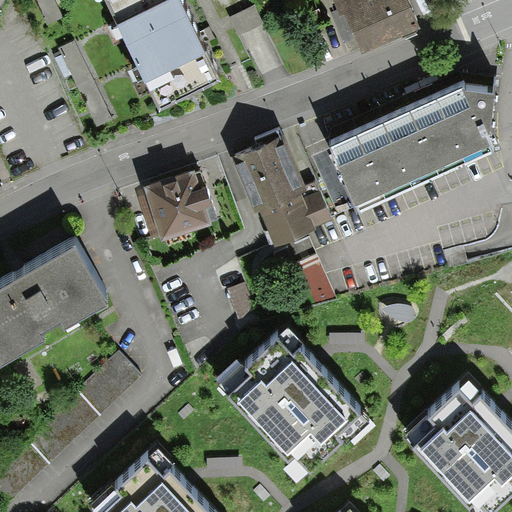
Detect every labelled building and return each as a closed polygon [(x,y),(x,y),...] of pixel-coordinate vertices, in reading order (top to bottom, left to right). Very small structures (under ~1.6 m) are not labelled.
[(42,0),(51,22),(65,16),(59,0),(42,0)] [(182,0),(109,0),(159,99),(217,70),(182,0)] [(341,0),(360,44),(413,21),(404,0),(341,0)] [(97,126),(116,118),(82,38),(64,46),(97,126)] [(464,86),(462,81),(330,141),(356,199),(492,137),(494,89),(464,86)] [(283,138),(233,160),(254,211),(259,208),(276,247),(333,222),(316,183),(305,188),(283,138)] [(217,215),(196,166),(140,190),(161,239),(217,215)] [(0,352),(105,294),(75,240),(0,281),(0,352)] [(245,283),(228,289),(244,328),(260,322),(245,283)] [(288,323),(225,381),(306,470),(369,413),(322,360),(317,355),(288,323)] [(120,349),(0,459),(0,492),(9,502),(143,374),(120,349)] [(468,375),(406,431),(477,511),(488,511),(511,491),(511,423),(500,410),(468,375)] [(157,447),(94,504),(100,511),(215,511),(185,479),(157,447)] [(241,457),(207,458),(208,468),(241,466),(241,457)] [(381,464),(374,470),(384,480),(390,475),(381,464)] [(260,484),(255,490),(264,500),(270,495),(260,484)]
